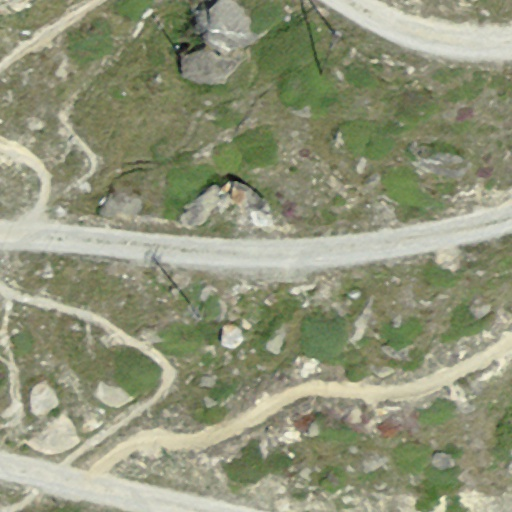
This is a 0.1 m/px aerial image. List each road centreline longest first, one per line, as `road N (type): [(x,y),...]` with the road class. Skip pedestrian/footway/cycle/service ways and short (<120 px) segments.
road 1 (track): [(511,231),(356,258),(248,266),(0,249)]
road 2 (track): [(340,0),(458,45),(511,49)]
road 3 (track): [(0,476),(161,511)]
